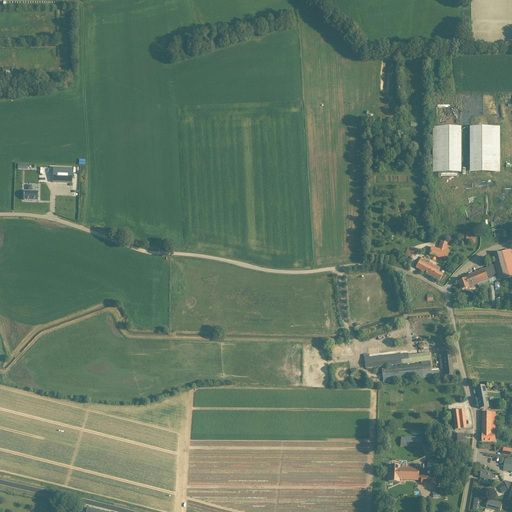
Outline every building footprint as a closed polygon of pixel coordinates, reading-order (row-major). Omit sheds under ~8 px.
[(434,127),(434,173),(464,173),(463,127),(434,127)] [(502,127),(472,127),(472,173),(502,172),(502,127)] [(74,169),(54,168),(53,183),(73,184),(74,169)] [(24,192),(24,201),(38,202),(38,193),(24,192)] [(450,247),(447,246),(439,244),(437,249),(431,247),(429,255),(446,260),(450,247)] [(412,258),(416,252),(409,248),(406,255),(412,258)] [(511,277),(511,257),(510,250),(496,254),(493,255),(492,255),(495,265),(484,269),(465,277),(466,278),(466,279),(459,282),(462,290),(469,287),(469,288),(477,285),(479,289),(490,284),(489,283),(499,281),(511,277)] [(421,258),(415,268),(439,281),(443,275),(438,272),(440,268),(434,265),(434,266),(432,266),(433,264),(421,258)] [(417,363),(421,362),(430,361),(429,353),(404,356),(404,354),(399,355),(400,365),(417,363)] [(439,354),(439,357),(440,365),(451,364),(450,353),(439,354)] [(400,365),(399,355),(369,358),(369,355),(363,355),(365,369),(400,365)] [(431,371),(430,361),(421,362),(421,364),(381,368),(383,382),(439,376),(438,371),(431,371)] [(445,376),(453,375),(451,364),(440,365),(441,370),(444,369),(445,376)] [(476,388),(480,409),(489,408),(485,386),(476,388)] [(453,417),(454,430),(466,429),(464,410),(452,411),(452,412),(449,412),(450,417),(453,417)] [(496,434),(496,413),(483,413),(482,420),(482,429),(482,434),(482,442),(495,442),(495,434),(496,434)] [(463,439),(463,434),(457,434),(457,446),(465,447),(465,439),(463,439)] [(422,448),(423,438),(405,437),(405,438),(401,438),(400,447),(422,448)] [(503,455),(511,456),(511,448),(505,447),(503,455)] [(435,471),(437,462),(429,459),(426,468),(435,471)] [(511,461),(505,460),(503,470),(511,472),(511,461)] [(389,473),(418,475),(418,469),(400,468),(400,466),(389,465),(389,473)] [(496,474),(490,473),(482,471),(480,478),(491,480),(490,482),(492,484),(494,484),(496,483),(496,481),(495,480),(496,474)] [(418,481),(418,476),(418,475),(389,473),(388,482),(399,483),(399,480),(418,481)] [(498,486),(502,494),(507,491),(503,484),(498,486)] [(503,503),(493,501),(488,499),(486,507),(501,511),(503,503)]
